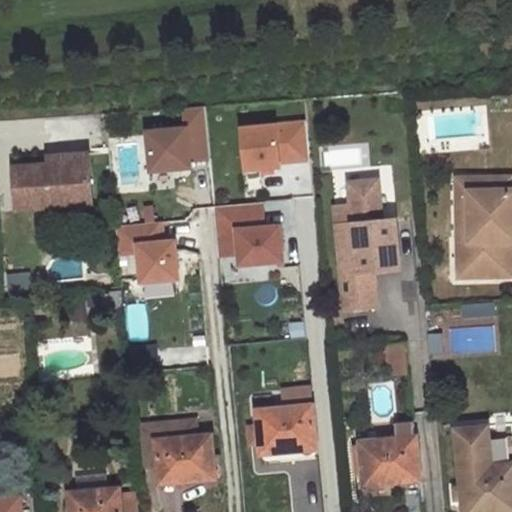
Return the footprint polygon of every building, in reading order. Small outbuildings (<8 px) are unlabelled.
[(189,110),(191,127),(195,160),(210,158),(205,108),(189,110)] [(305,122),(243,128),(248,170),(309,163),(305,122)] [(191,127),(153,131),(157,170),(195,166),(195,160),(191,127)] [(52,166),(18,169),(21,211),(96,204),(92,154),(52,158),(52,166)] [(355,226),(338,228),(346,313),(378,310),(375,274),(402,271),(398,222),(383,223),(379,182),(351,185),(353,208),(355,226)] [(511,191),(470,192),(472,242),(459,243),(460,278),(511,277),(511,191)] [(225,254),(246,252),(247,265),(290,261),(287,225),(267,227),(264,204),(220,208),(225,254)] [(353,208),(336,209),(338,228),(355,226),(353,208)] [(124,253),(144,251),(148,282),(184,279),(180,240),(166,241),(164,223),(121,228),(124,253)] [(103,295),(105,316),(122,316),(120,293),(103,295)] [(409,375),(407,344),(388,345),(391,376),(409,375)] [(318,446),(313,407),(259,412),(264,456),(299,453),(298,448),(318,446)] [(511,503),(511,439),(490,441),(489,427),(457,430),(462,486),(454,487),(456,499),(464,498),(465,511),(501,508),(500,505),(511,503)] [(217,479),(213,436),(158,441),(162,480),(183,478),(183,481),(217,479)] [(422,475),(418,437),(363,443),(368,485),(402,482),(401,477),(422,475)] [(73,511),(144,511),(143,496),(122,497),(121,490),(108,491),(106,476),(79,479),(80,493),(72,494),(73,511)] [(0,511),(23,511),(22,497),(0,499),(0,511)] [(501,508),(465,511),(464,511),(511,511),(511,503),(500,505),(501,508)]
